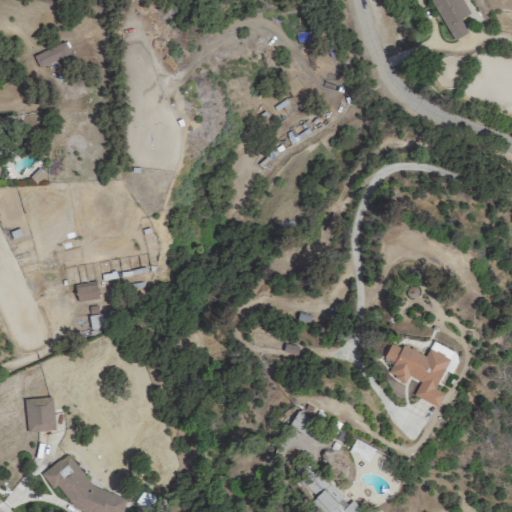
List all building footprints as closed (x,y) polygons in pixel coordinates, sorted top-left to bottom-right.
[(430,0),(452,40),(467,32),(459,18),(469,13),(461,0),(430,0)] [(72,59),(64,41),(33,54),(39,67),(58,59),(60,64),(72,59)] [(97,298),(95,281),(74,284),(76,301),(97,298)] [(90,328),(102,326),(100,313),(87,315),(90,328)] [(429,346),(450,356),(453,350),(432,340),(429,346)] [(413,395),(437,406),(444,392),(434,388),(448,356),(428,346),(425,353),(401,343),(400,346),(389,341),(382,357),(391,361),(386,373),(405,382),(408,375),(419,380),(413,395)] [(26,432),(54,429),(50,396),(22,399),(26,432)] [(309,437),(317,424),(296,410),(288,422),(309,437)] [(120,511),(125,499),(91,485),(66,453),(40,473),(48,485),(59,489),(73,508),(83,511),(120,511)] [(359,511),(358,510),(355,500),(346,502),(311,461),(300,464),(293,470),(295,477),(309,494),(310,498),(321,511),(359,511)]
